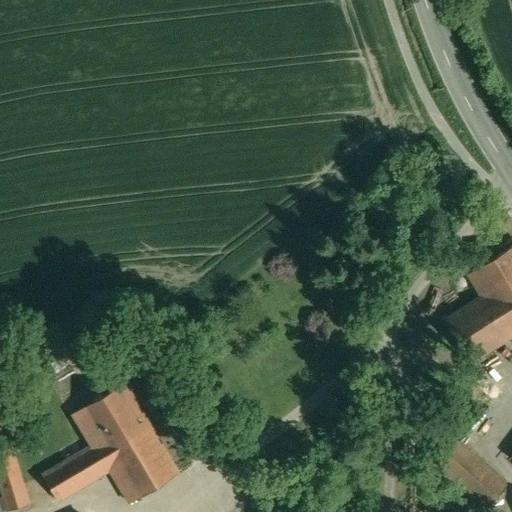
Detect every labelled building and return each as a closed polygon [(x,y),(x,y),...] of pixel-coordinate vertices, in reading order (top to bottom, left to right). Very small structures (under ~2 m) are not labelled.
[(511,245),(468,273),(482,296),(445,319),(471,360),(511,334),(511,245)] [(65,460),(41,474),(57,500),(109,469),(128,501),(176,473),(150,430),(123,384),(73,414),(87,437),(89,436),(93,443),(82,450),(65,460)] [(505,483),(452,436),(429,461),(483,508),(505,483)] [(76,440),(59,450),(65,460),(82,450),(76,440)] [(27,503),(11,447),(0,450),(0,485),(7,509),(27,503)]
